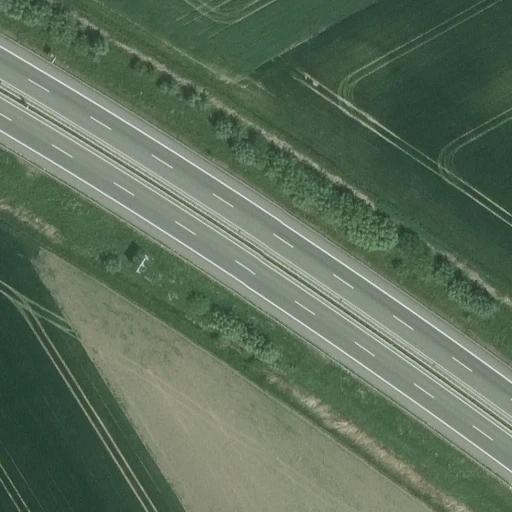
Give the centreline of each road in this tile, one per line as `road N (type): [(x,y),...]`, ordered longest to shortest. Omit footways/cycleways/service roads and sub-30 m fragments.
road 1 (motorway): [(0,113),(294,301),(511,459)]
road 2 (motorway): [(511,404),(328,270),(0,63)]
